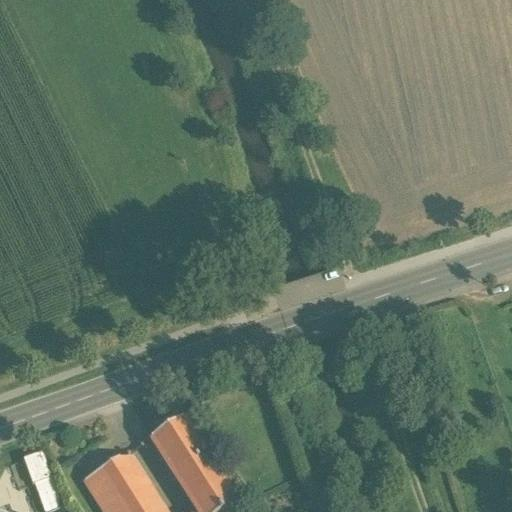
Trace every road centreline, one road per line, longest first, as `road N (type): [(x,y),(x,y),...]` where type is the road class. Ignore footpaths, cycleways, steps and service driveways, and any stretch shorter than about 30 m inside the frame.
road 1 (track): [(254,0),(379,333),(432,511)]
road 2 (primary): [(0,429),(511,255)]
road 3 (track): [(386,273),(458,511)]
